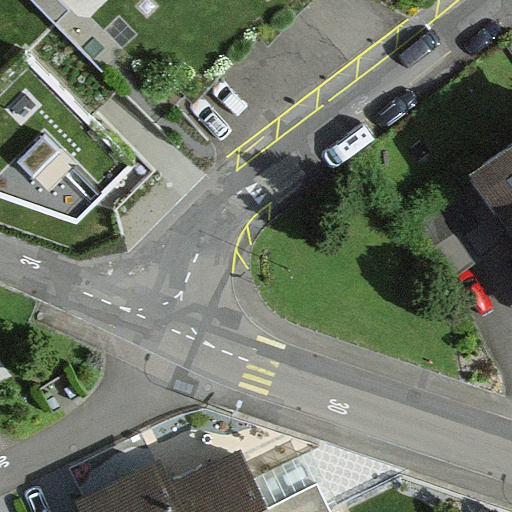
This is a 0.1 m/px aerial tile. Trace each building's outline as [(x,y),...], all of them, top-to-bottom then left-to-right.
[(138,163),(27,55),(0,83),(0,197),(78,225),(138,163)] [(511,142),(478,166),(511,214),(511,142)] [(279,511),(249,443),(178,475),(194,511),(279,511)] [(169,455),(85,492),(94,511),(194,511),(178,475),(169,455)] [(280,511),(322,511),(331,508),(319,481),(275,502),(280,511)]
